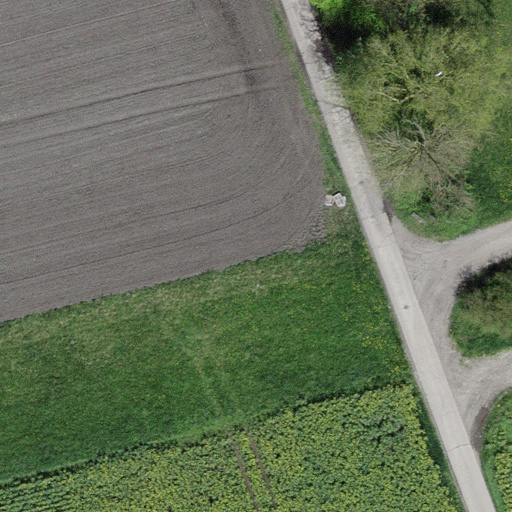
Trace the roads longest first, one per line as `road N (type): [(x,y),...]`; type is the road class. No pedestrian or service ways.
road 1 (track): [(292,0),(443,404)]
road 2 (track): [(391,269),(511,241)]
